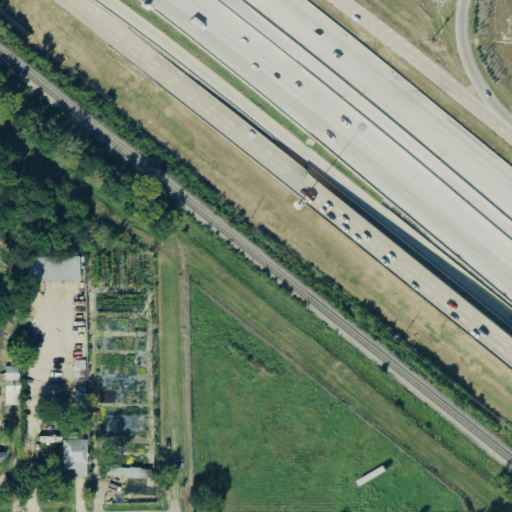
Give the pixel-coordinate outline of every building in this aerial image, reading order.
[(29,258),(78,257),(79,282),(29,283),(29,258)] [(74,387),(87,387),(87,362),(75,362),(74,387)] [(6,407),(21,407),(21,368),(6,368),(6,407)] [(89,441),(63,441),(64,472),(76,471),(76,479),(89,479),(89,441)] [(0,464),(10,465),(10,455),(0,454),(0,464)] [(356,481),(382,466),(385,471),(359,486),(356,481)] [(108,478),(152,479),(152,470),(109,469),(108,478)]
